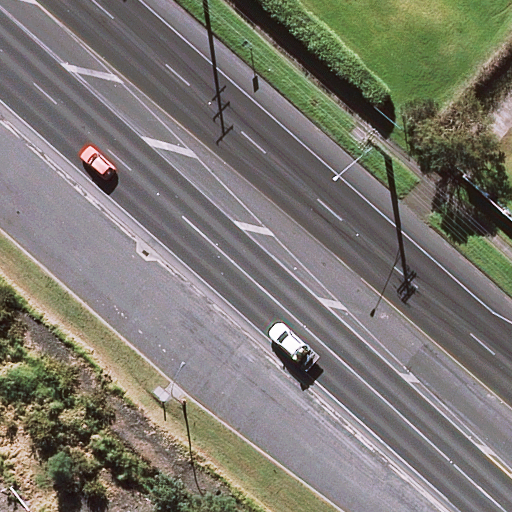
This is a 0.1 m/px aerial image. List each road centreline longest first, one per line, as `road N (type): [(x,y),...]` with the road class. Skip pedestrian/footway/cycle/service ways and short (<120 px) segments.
road 1 (trunk): [(511,509),(0,60)]
road 2 (trunk): [(98,0),(511,356)]
